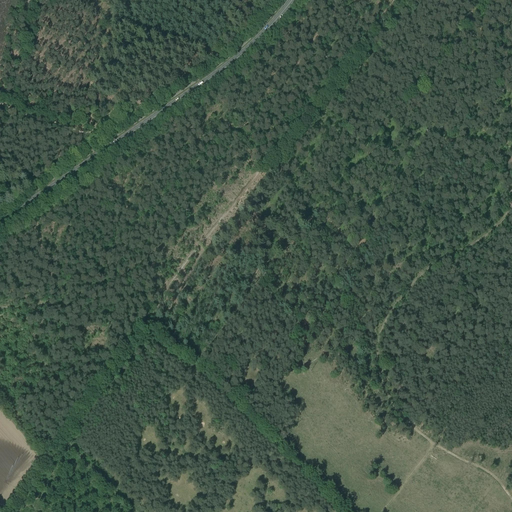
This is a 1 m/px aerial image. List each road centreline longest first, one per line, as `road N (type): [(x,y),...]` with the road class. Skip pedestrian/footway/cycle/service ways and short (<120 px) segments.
road 1 (unknown): [(395,0),(164,290),(45,303)]
road 2 (track): [(511,498),(488,472),(406,422),(383,385),(377,355),(382,325),(422,272),(504,218),(511,155)]
road 3 (secondary): [(0,222),(212,78),(294,0)]
road 4 (track): [(355,511),(162,329)]
road 5 (track): [(227,130),(45,303)]
road 6 (track): [(340,0),(227,130)]
road 7 (track): [(45,303),(11,353),(91,385)]
